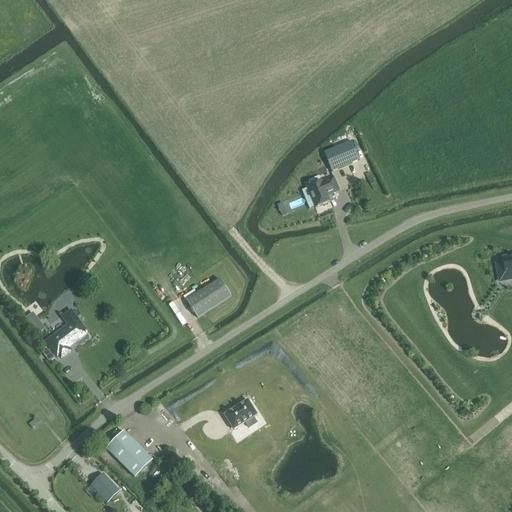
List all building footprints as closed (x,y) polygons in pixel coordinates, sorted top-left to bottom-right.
[(351,142),(324,154),(332,173),(359,161),(351,142)] [(307,189),(301,192),(309,210),(315,208),(315,209),(330,203),(328,197),(339,192),(333,179),(322,184),(322,182),(306,188),(307,189)] [(503,263),(497,264),(498,273),(505,272),(506,281),(511,279),(511,257),(502,259),(503,263)] [(197,319),(231,297),(220,280),(186,302),(197,319)] [(87,335),(77,321),(70,311),(61,318),(68,327),(47,343),(57,357),(58,356),(61,359),(70,353),(68,349),(87,335)] [(247,401),(224,416),(233,431),(246,423),(249,429),(257,424),(253,418),(257,416),(247,401)] [(38,417),(29,425),(33,429),(42,422),(38,417)] [(124,433),(107,450),(135,479),(152,462),(124,433)] [(103,476),(91,487),(108,504),(120,493),(103,476)] [(90,488),(85,493),(92,499),(96,494),(90,488)]
